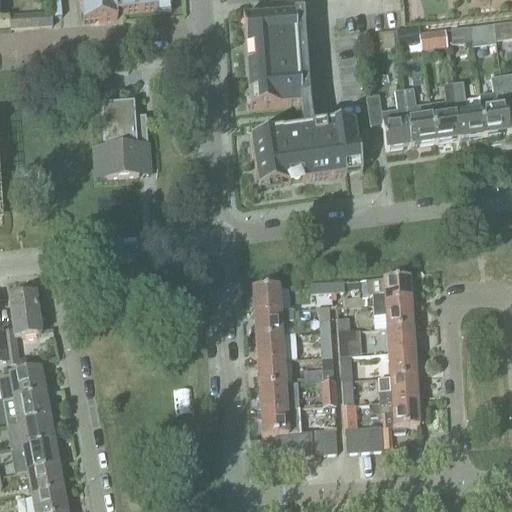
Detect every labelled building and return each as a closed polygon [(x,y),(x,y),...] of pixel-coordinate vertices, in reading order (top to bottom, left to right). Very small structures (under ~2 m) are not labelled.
[(80,0),(83,26),(116,22),(116,18),(170,11),(168,0),(80,0)] [(302,115),(292,10),(248,14),(253,96),(289,92),(290,118),(255,126),(267,169),(347,152),(346,144),(356,142),(347,104),(302,115)] [(9,19),(10,32),(51,29),(51,17),(9,19)] [(496,40),(511,38),(511,28),(495,31),(496,40)] [(497,47),(496,40),(495,31),(494,29),(468,32),(469,45),(470,51),(497,47)] [(419,47),(418,40),(418,39),(417,31),(394,34),(397,50),(419,47)] [(451,47),(469,45),(468,32),(449,35),(451,47)] [(419,47),(420,51),(445,47),(443,36),(418,40),(419,47)] [(332,94),(355,92),(351,55),(328,58),(332,94)] [(128,76),(126,62),(106,63),(108,78),(128,76)] [(511,136),(511,88),(511,84),(501,86),(508,137),(511,136)] [(484,141),(508,137),(501,86),(490,87),(494,113),(480,115),(484,141)] [(484,141),(480,115),(478,104),(465,106),(463,90),(451,92),(459,144),(484,141)] [(451,92),(441,93),(443,107),(429,109),(435,147),(459,144),(451,92)] [(402,100),(410,151),(435,147),(429,109),(413,111),(411,99),(402,100)] [(381,119),(382,128),(386,154),(410,151),(402,100),(394,101),(396,117),(381,119)] [(382,128),(381,119),(378,102),(366,104),(369,130),(382,128)] [(134,121),(133,107),(101,109),(105,159),(94,161),(95,179),(106,178),(106,182),(138,180),(137,173),(148,172),(145,120),(134,121)] [(374,310),(411,307),(411,298),(415,298),(414,285),(410,285),(410,282),(366,285),(367,299),(373,298),(374,310)] [(312,297),(332,296),(332,286),(311,288),(312,297)] [(332,286),(332,296),(344,295),(343,286),(332,286)] [(253,317),(281,315),(279,290),(252,292),(253,317)] [(35,297),(11,300),(15,337),(16,340),(40,337),(35,297)] [(362,303),(342,304),(342,312),(363,310),(362,303)] [(387,334),(413,332),(413,330),(417,330),(416,317),(412,317),(411,307),(374,310),(375,320),(386,319),(387,334)] [(255,342),(282,340),(282,326),(293,325),(292,315),(281,315),(253,317),(255,342)] [(338,337),(350,336),(350,324),(338,325),(338,337)] [(321,338),(332,337),(331,325),(321,325),(321,338)] [(388,358),(415,357),(414,347),(418,347),(417,334),(413,334),(413,332),(387,334),(388,358)] [(339,361),(341,361),(347,361),(346,345),(355,345),(354,336),(338,337),(339,361)] [(2,338),(5,364),(18,362),(15,337),(2,338)] [(322,349),(333,349),(332,337),(321,338),(322,349)] [(257,367),(284,365),(282,340),(255,342),(257,367)] [(390,383),(416,381),(415,357),(388,358),(390,383)] [(343,386),(351,386),(354,386),(353,361),(347,361),(341,361),(343,386)] [(258,392),(286,389),(284,365),(257,367),(258,392)] [(0,394),(2,406),(44,399),(40,373),(0,380),(0,394)] [(324,388),(335,387),(334,375),(324,376),(324,388)] [(416,381),(390,383),(390,385),(379,386),(381,409),(418,406),(417,398),(419,397),(419,389),(417,389),(416,381)] [(344,402),(352,401),(351,386),(343,386),(344,402)] [(335,387),(324,388),(325,400),(336,399),(335,387)] [(258,392),(260,417),(301,414),(299,388),(258,392)] [(45,402),(44,399),(2,406),(6,430),(49,423),(48,416),(51,415),(48,401),(45,402)] [(402,432),(419,431),(419,428),(423,428),(422,415),(421,416),(420,406),(418,406),(381,409),(381,419),(387,419),(388,433),(395,432),(402,432)] [(346,435),(357,434),(356,410),(344,411),(346,435)] [(314,460),(312,438),(303,438),(301,414),(260,417),(262,442),(289,440),(289,439),(298,438),(300,461),(314,460)] [(11,455),(53,447),(49,423),(7,430),(11,455)] [(370,434),(371,456),(384,455),(382,433),(370,434)] [(347,458),(359,457),(357,434),(346,435),(347,458)] [(359,457),(371,456),(370,434),(357,434),(359,457)] [(325,437),(326,459),(338,458),(337,436),(325,437)] [(314,460),(326,459),(325,437),(312,438),(314,460)] [(15,479),(58,471),(53,447),(11,455),(15,479)] [(32,501),(62,495),(58,471),(28,476),(32,501)] [(34,511),(65,511),(62,495),(32,501),(34,511)]
